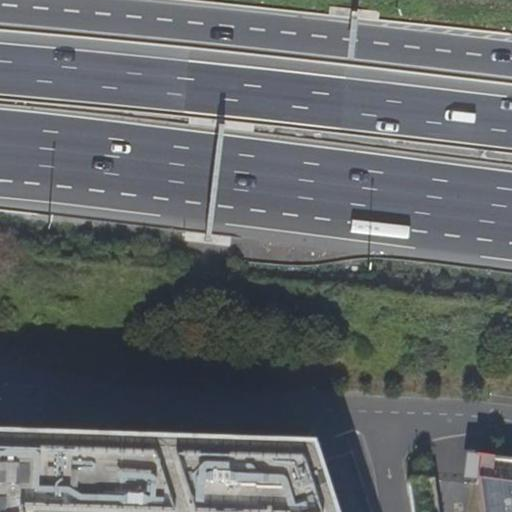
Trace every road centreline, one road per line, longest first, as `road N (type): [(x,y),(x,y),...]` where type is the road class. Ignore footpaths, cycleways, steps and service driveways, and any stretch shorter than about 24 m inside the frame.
road 1 (motorway): [(511,124),(0,70)]
road 2 (motorway): [(511,56),(0,5)]
road 3 (motorway): [(146,159),(511,212)]
road 4 (motorway): [(0,184),(146,159)]
road 5 (motorway): [(0,145),(146,159)]
